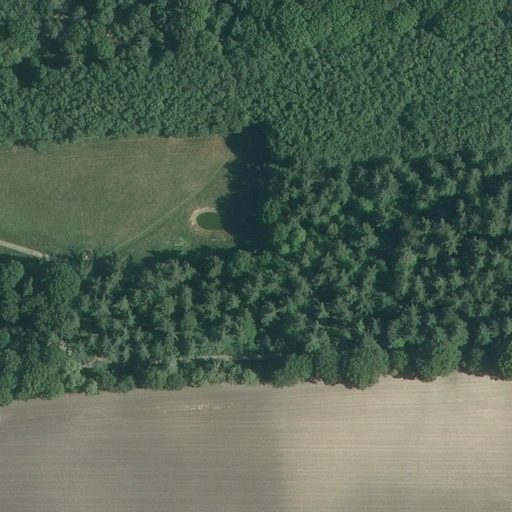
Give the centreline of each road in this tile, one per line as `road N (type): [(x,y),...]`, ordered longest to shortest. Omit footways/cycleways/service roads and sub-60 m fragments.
road 1 (unclassified): [(0,371),(511,347)]
road 2 (track): [(242,128),(207,183),(86,276)]
road 3 (track): [(0,243),(89,278),(100,365)]
